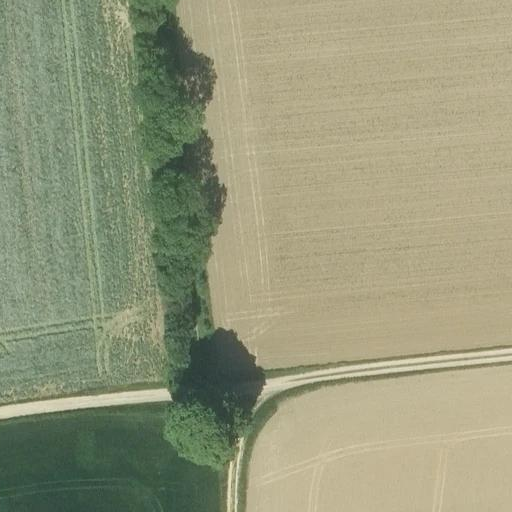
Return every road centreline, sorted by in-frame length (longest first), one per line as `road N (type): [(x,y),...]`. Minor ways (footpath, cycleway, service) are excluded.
road 1 (track): [(154,0),(199,392)]
road 2 (track): [(238,388),(511,353)]
road 3 (track): [(238,388),(0,415)]
road 4 (track): [(238,388),(235,511)]
